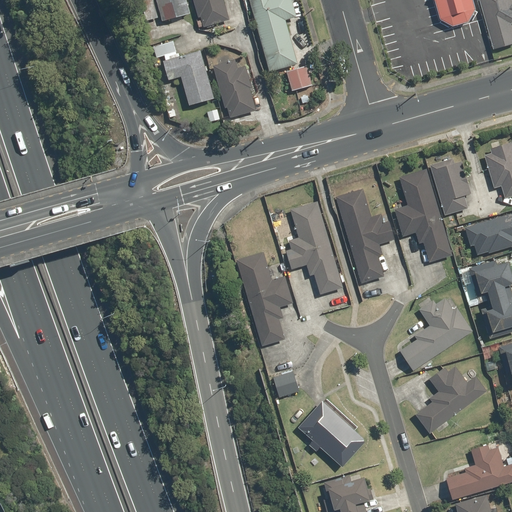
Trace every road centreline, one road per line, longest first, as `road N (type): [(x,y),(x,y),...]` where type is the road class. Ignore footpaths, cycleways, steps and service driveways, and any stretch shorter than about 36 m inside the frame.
road 1 (motorway): [(0,91),(149,511)]
road 2 (motorway): [(111,511),(0,199)]
road 3 (motorway): [(108,511),(0,298)]
road 4 (motorway): [(187,294),(238,511)]
road 5 (secondary): [(190,167),(331,131),(377,129)]
road 6 (residential): [(367,339),(419,511)]
road 7 (secondary): [(377,129),(351,148),(233,182)]
road 8 (secondary): [(148,208),(0,249)]
road 9 (secondary): [(0,221),(136,181)]
road 10 (secondary): [(377,129),(511,90)]
road 11 (residential): [(341,0),(377,129)]
road 12 (motorway): [(233,182),(201,221),(187,294)]
